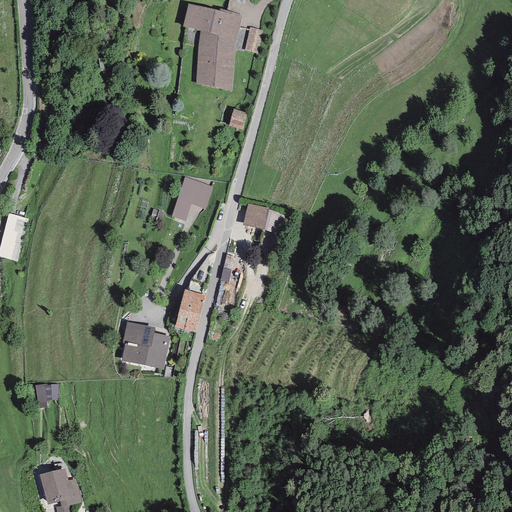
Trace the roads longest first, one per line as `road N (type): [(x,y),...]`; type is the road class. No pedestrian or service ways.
road 1 (unclassified): [(286,0),(190,376),(186,453),(195,511)]
road 2 (track): [(187,403),(199,426),(203,485),(221,498),(221,375),(250,295)]
road 3 (tertiary): [(23,0),(28,116),(0,180)]
